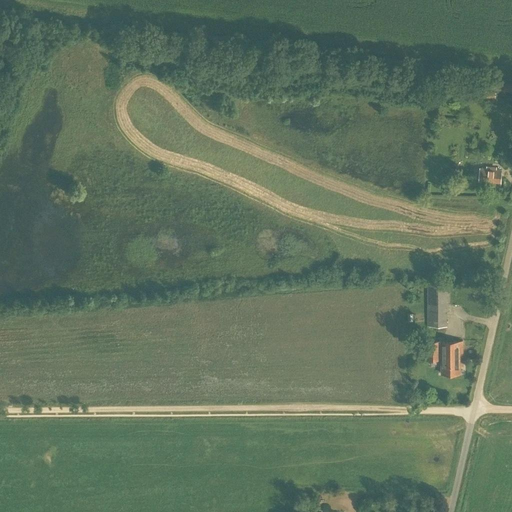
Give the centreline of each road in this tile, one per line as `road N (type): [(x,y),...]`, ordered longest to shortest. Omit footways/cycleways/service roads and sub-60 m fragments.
road 1 (track): [(0,410),(474,410)]
road 2 (unclassified): [(450,511),(511,247)]
